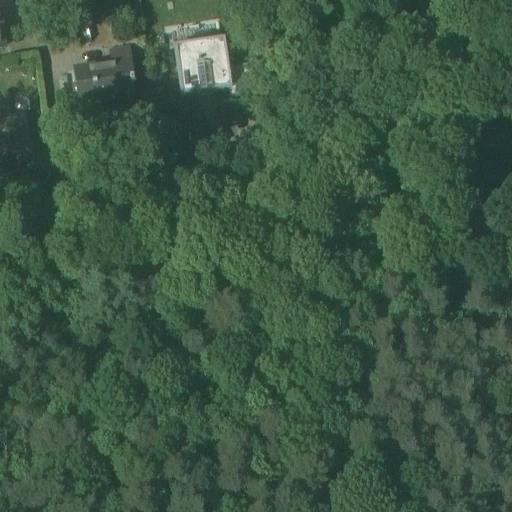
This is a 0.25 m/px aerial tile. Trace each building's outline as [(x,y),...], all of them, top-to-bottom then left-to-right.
[(211,43),(210,37),(186,40),(187,46),(174,48),(181,98),(200,95),(200,96),(213,94),(213,93),(229,91),(231,91),(228,70),(224,41),(211,43)] [(128,51),(111,54),(112,66),(130,63),(128,51)] [(112,66),(74,70),(80,111),(99,109),(97,100),(131,95),(130,85),(133,84),(130,63),(112,66)] [(249,67),(228,70),(231,91),(229,91),(231,100),(253,96),(249,67)] [(0,150),(17,148),(28,147),(27,139),(24,137),(22,120),(8,122),(7,117),(6,109),(3,105),(0,102),(0,150)]
